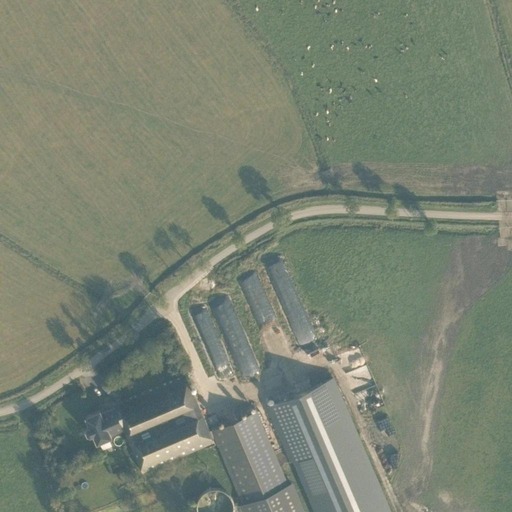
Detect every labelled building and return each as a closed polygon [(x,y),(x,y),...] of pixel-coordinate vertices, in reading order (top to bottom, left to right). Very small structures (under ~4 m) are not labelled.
[(214,304),(232,349),(248,343),(229,298),(214,304)] [(258,322),(260,329),(267,327),(265,320),(258,322)] [(213,442),(209,431),(185,374),(113,403),(124,430),(142,473),(213,442)] [(267,405),(291,461),(293,460),(295,459),(317,511),(389,511),(332,377),(280,400),(271,404),(267,405)] [(110,433),(123,428),(114,407),(101,412),(100,410),(85,416),(89,425),(87,426),(85,429),(87,434),(90,435),(93,433),(97,443),(112,436),(110,433)] [(256,410),(209,431),(213,442),(214,442),(212,438),(214,437),(242,506),(289,486),(256,410)] [(289,486),(242,506),(244,511),(304,511),(293,485),(289,486)] [(213,499),(208,511),(231,511),(234,506),(213,499)]
